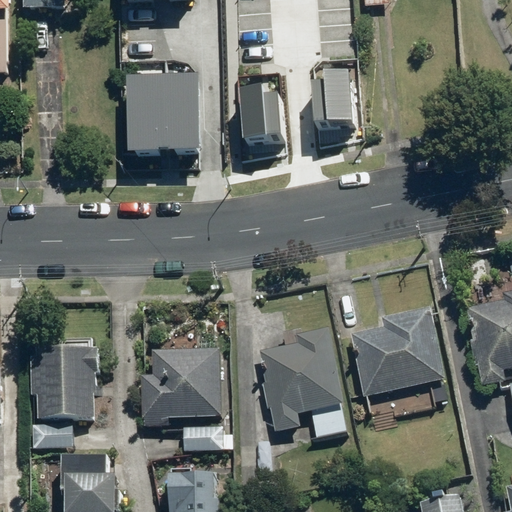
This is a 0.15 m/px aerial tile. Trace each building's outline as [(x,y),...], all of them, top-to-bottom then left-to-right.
[(0,0),(0,14),(14,14),(14,0),(0,0)] [(28,0),(28,14),(71,13),(70,0),(28,0)] [(10,29),(0,28),(0,77),(9,78),(10,29)] [(123,76),(125,155),(186,153),(184,74),(123,76)] [(357,127),(352,74),(312,78),(318,130),(357,127)] [(280,91),(243,94),(247,146),(284,143),(280,91)] [(507,304),(470,312),(486,389),(509,384),(507,375),(511,373),(511,294),(505,296),(507,304)] [(388,330),(354,337),(366,400),(450,384),(435,310),(386,320),(388,330)] [(302,347),(263,355),(270,387),(266,388),(271,411),(275,411),(280,435),(304,430),(301,417),(349,407),(333,331),(300,338),(302,347)] [(41,399),(41,423),(101,422),(100,377),(102,377),(102,351),(40,352),(40,360),(35,360),(35,399),(41,399)] [(156,379),(145,379),(146,430),(172,429),(172,421),(227,420),(225,352),(156,354),(156,379)] [(71,496),(70,511),(121,511),(122,480),(113,479),(113,461),(67,460),(66,495),(71,496)] [(226,511),(226,505),(221,505),(221,480),(175,480),(175,511),(226,511)] [(466,511),(465,501),(426,508),(426,511),(466,511)]
